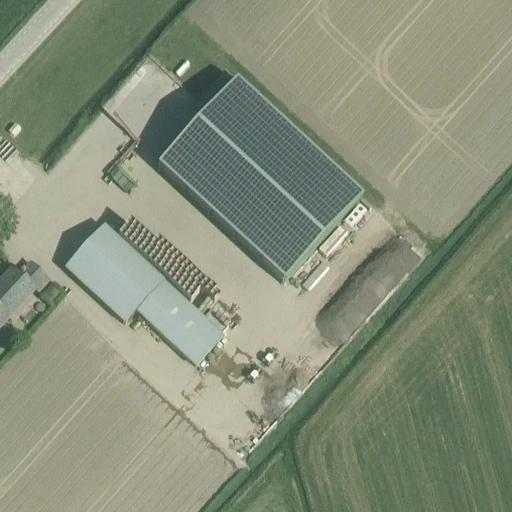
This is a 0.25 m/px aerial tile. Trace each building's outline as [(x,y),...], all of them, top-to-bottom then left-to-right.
[(224,97),(157,170),(283,286),(361,201),(361,200),(358,203),(234,88),(236,86),(236,85),(224,74),(212,86),(224,97)] [(20,122),(14,131),(37,146),(43,138),(20,122)] [(0,132),(0,144),(11,158),(23,147),(6,127),(0,132)] [(88,149),(101,164),(108,158),(95,143),(88,149)] [(163,284),(118,243),(103,229),(65,271),(124,326),(135,314),(163,284)] [(48,282),(29,265),(19,277),(12,270),(0,282),(0,326),(34,290),(37,293),(48,282)] [(163,284),(135,314),(196,370),(224,340),(163,284)] [(322,337),(309,347),(320,362),(333,352),(322,337)] [(282,374),(298,388),(308,376),(292,363),(282,374)]
